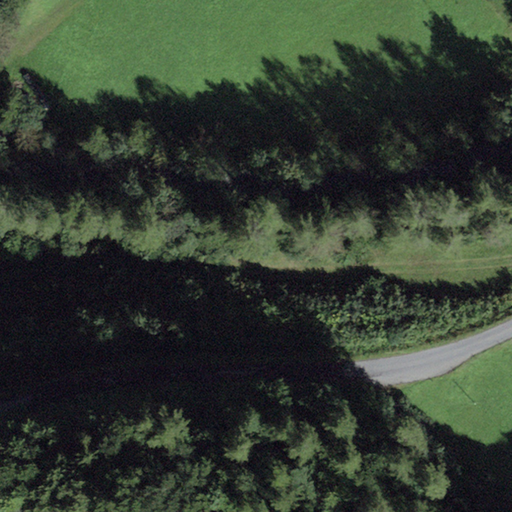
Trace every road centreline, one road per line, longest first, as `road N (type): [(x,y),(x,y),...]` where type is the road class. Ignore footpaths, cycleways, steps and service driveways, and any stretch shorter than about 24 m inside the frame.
road 1 (track): [(0,253),(401,237),(511,178)]
road 2 (unclassified): [(0,406),(137,377),(378,366),(435,357),(511,328)]
road 3 (track): [(0,481),(127,451),(262,437),(306,461),(344,511)]
